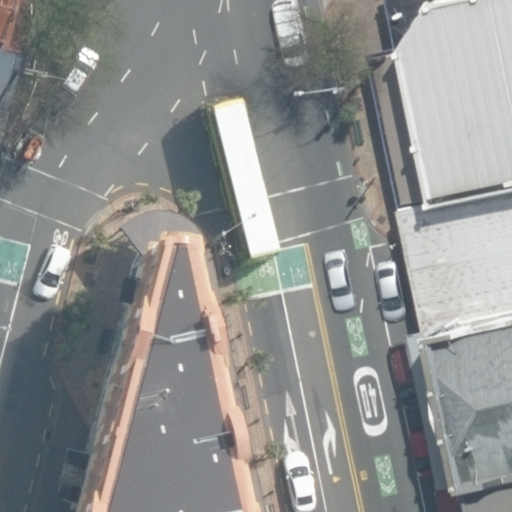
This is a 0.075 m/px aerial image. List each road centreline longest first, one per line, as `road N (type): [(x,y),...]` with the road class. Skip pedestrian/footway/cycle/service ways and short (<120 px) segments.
road 1 (secondary): [(239,0),(355,511)]
road 2 (secondary): [(225,0),(91,117),(41,193),(0,361)]
